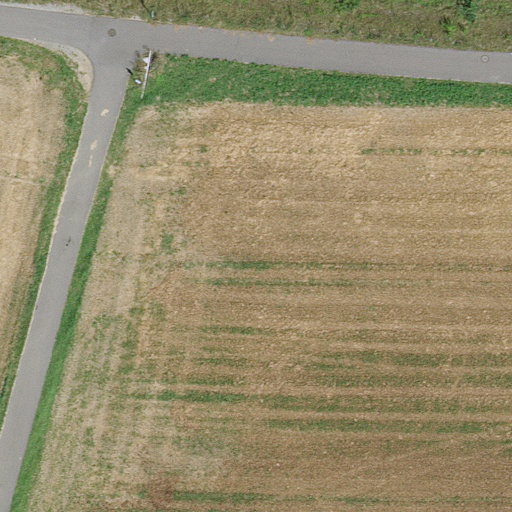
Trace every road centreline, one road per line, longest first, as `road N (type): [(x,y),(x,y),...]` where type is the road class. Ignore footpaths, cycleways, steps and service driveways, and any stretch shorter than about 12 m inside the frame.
road 1 (track): [(0,493),(127,38)]
road 2 (track): [(127,38),(511,64)]
road 3 (track): [(0,20),(127,38)]
